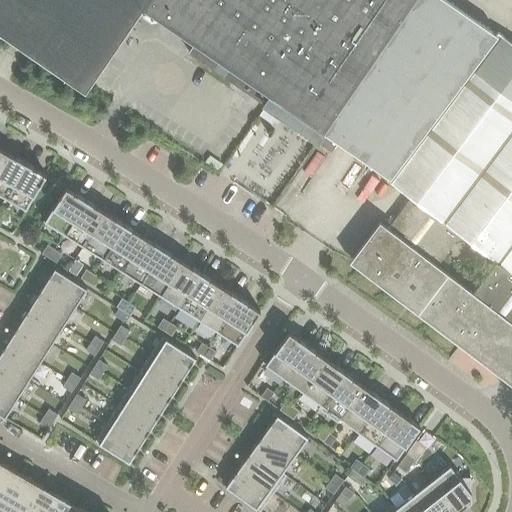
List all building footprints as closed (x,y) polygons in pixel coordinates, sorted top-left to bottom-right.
[(0,0),(0,34),(6,39),(9,41),(22,50),(24,52),(27,53),(84,93),(87,89),(142,8),(147,0),(0,0)] [(511,44),(497,33),(495,34),(445,0),(147,0),(142,8),(193,44),(187,52),(264,105),(272,110),(331,150),(338,141),(389,177),(388,180),(412,198),(386,231),(378,225),(353,258),(351,260),(411,306),(473,352),(495,369),(511,381),(511,44)] [(25,164),(5,152),(0,161),(0,195),(5,199),(25,164)] [(25,164),(5,199),(25,210),(45,175),(25,164)] [(43,221),(63,234),(84,200),(65,187),(43,221)] [(82,246),(104,212),(84,200),(63,234),(82,246)] [(101,258),(123,224),(104,212),(82,246),(101,258)] [(121,271),(142,237),(133,231),(123,224),(101,258),(121,271)] [(140,283),(162,249),(142,237),(121,271),(140,283)] [(46,245),(41,254),(48,259),(54,250),(46,245)] [(160,295),(181,261),(162,249),(140,283),(160,295)] [(61,254),(54,250),(48,259),(55,263),(61,254)] [(160,295),(179,308),(201,274),(181,261),(160,295)] [(54,268),(42,287),(74,307),(86,289),(80,285),(54,268)] [(79,278),(86,283),(92,274),(85,269),(79,278)] [(86,283),(94,288),(99,279),(92,274),(86,283)] [(201,274),(179,308),(198,320),(220,286),(201,274)] [(198,320),(218,333),(239,298),(220,286),(198,320)] [(30,305),(62,326),(74,307),(42,287),(30,305)] [(117,309),(122,312),(127,303),(120,298),(115,307),(117,309)] [(218,333),(237,345),(259,311),(239,298),(218,333)] [(122,312),(126,315),(129,316),(135,307),(127,303),(122,312)] [(18,324),(50,344),(62,326),(30,305),(18,324)] [(122,321),(126,315),(122,312),(117,309),(113,315),(122,321)] [(163,332),(169,323),(162,318),(156,327),(163,332)] [(176,327),(169,323),(163,332),(171,336),(176,327)] [(18,324),(7,342),(39,363),(50,344),(18,324)] [(119,325),(115,333),(124,338),(128,331),(119,325)] [(287,329),(262,362),(282,376),(306,343),(287,329)] [(119,346),(124,338),(115,333),(110,340),(119,346)] [(89,343),(98,349),(103,342),(94,336),(89,343)] [(161,337),(150,354),(184,376),(195,358),(161,337)] [(0,363),(27,381),(39,363),(7,342),(0,352),(0,363)] [(98,349),(89,343),(85,350),(94,356),(98,349)] [(195,352),(202,356),(208,348),(201,343),(195,352)] [(325,357),(306,343),(282,376),(300,390),(325,357)] [(215,352),(208,348),(202,356),(209,361),(215,352)] [(172,393),(184,376),(150,354),(139,372),(172,393)] [(325,357),(300,390),(319,404),(343,371),(325,357)] [(107,366),(98,360),(93,367),(102,373),(107,366)] [(0,389),(15,399),(27,381),(0,363),(0,389)] [(98,380),(102,373),(93,367),(89,374),(98,380)] [(343,371),(319,404),(338,417),(362,384),(343,371)] [(80,378),(71,372),(66,379),(75,385),(80,378)] [(128,389),(161,411),(172,393),(139,372),(128,389)] [(75,385),(66,379),(61,387),(71,392),(75,385)] [(362,384),(338,417),(356,431),(380,398),(362,384)] [(264,386),(258,395),(265,400),(271,391),(264,386)] [(0,389),(0,415),(4,418),(15,399),(0,389)] [(150,428),(161,411),(128,389),(116,406),(150,428)] [(76,394),(71,401),(80,407),(85,400),(76,394)] [(380,398),(356,431),(375,444),(399,411),(380,398)] [(283,400),(277,409),(283,413),(290,405),(283,400)] [(76,414),(80,407),(71,401),(67,409),(76,414)] [(290,405),(283,413),(290,418),(296,409),(290,405)] [(139,445),(150,428),(116,406),(105,424),(139,445)] [(43,416),(52,422),(56,415),(47,409),(43,416)] [(399,411),(375,444),(394,458),(418,425),(399,411)] [(276,415),(263,433),(294,455),(307,437),(276,415)] [(47,429),(52,422),(43,416),(38,423),(47,429)] [(94,441),(128,463),(139,445),(105,424),(94,441)] [(321,427),(314,436),(321,440),(327,432),(321,427)] [(327,432),(321,440),(327,445),(333,436),(327,432)] [(281,472),(294,455),(263,433),(251,450),(281,472)] [(415,440),(406,454),(414,460),(416,461),(425,447),(415,440)] [(285,475),(281,472),(251,450),(238,468),(272,493),(285,475)] [(414,460),(406,454),(396,467),(405,473),(414,460)] [(355,459),(348,467),(355,472),(361,463),(355,459)] [(2,463),(1,463),(0,464),(0,509),(0,510),(21,474),(12,469),(2,463)] [(368,468),(361,463),(355,472),(361,477),(368,468)] [(449,466),(430,480),(455,511),(470,501),(470,478),(459,478),(449,466)] [(272,493),(238,468),(224,487),(259,511),(272,493)] [(346,476),(355,482),(359,476),(351,470),(346,476)] [(387,479),(395,486),(400,479),(392,473),(387,479)] [(25,511),(41,485),(40,485),(30,479),(21,474),(0,510),(4,511),(25,511)] [(329,481),(338,487),(342,480),(334,474),(329,481)] [(426,511),(455,511),(430,480),(412,495),(426,511)] [(338,487),(329,481),(324,488),(333,494),(338,487)] [(51,491),(42,486),(41,485),(25,511),(50,511),(60,496),(51,491)] [(344,487),(340,493),(348,499),(353,493),(344,487)] [(426,511),(412,495),(395,509),(397,511),(426,511)] [(50,511),(75,511),(78,507),(77,507),(68,501),(60,496),(50,511)]
